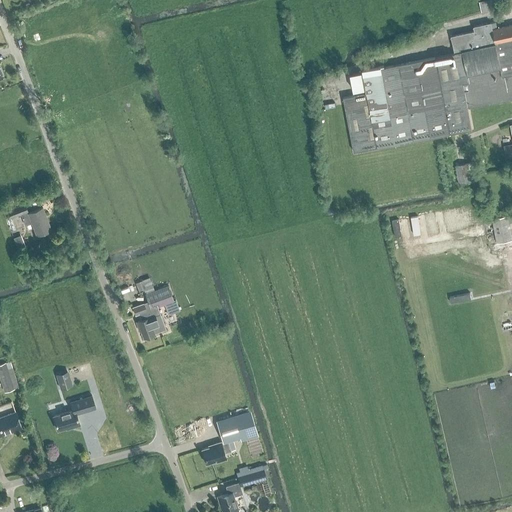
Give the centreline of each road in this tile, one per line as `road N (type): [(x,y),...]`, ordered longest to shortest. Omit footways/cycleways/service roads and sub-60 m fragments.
road 1 (unclassified): [(168,446),(0,11)]
road 2 (unclassified): [(0,489),(168,446)]
